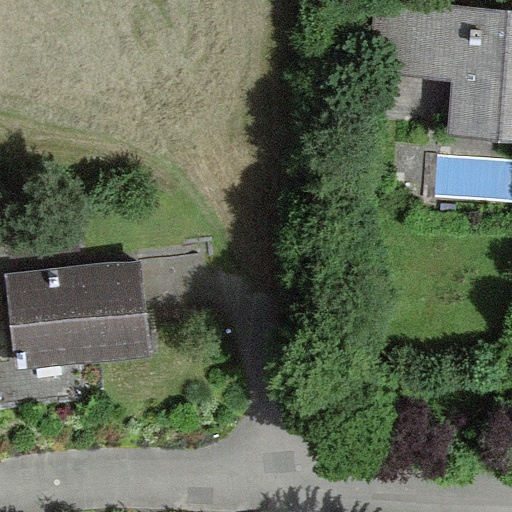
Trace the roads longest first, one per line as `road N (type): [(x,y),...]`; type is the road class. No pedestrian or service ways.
road 1 (residential): [(0,505),(289,489)]
road 2 (residential): [(289,489),(511,501)]
road 3 (residential): [(242,282),(289,489)]
